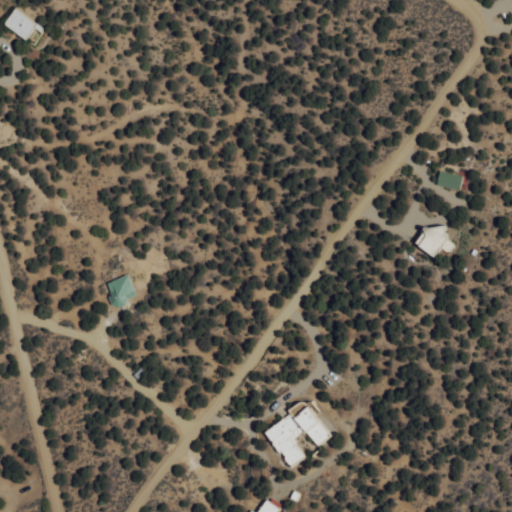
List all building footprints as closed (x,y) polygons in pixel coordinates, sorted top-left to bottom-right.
[(36,21),(12,7),(2,23),(25,38),(36,21)] [(435,183),(458,189),(462,175),(439,168),(435,183)] [(433,255),(440,246),(449,252),(454,243),(445,237),(449,231),(429,218),(413,242),(433,255)] [(104,281),(113,304),(135,296),(127,273),(104,281)] [(315,445),(329,435),(307,404),(292,414),(289,411),(263,430),(288,465),(303,455),(291,438),(304,429),(315,445)] [(276,511),(282,504),(268,495),(256,511),(254,511),(251,510),(249,511),(276,511)]
